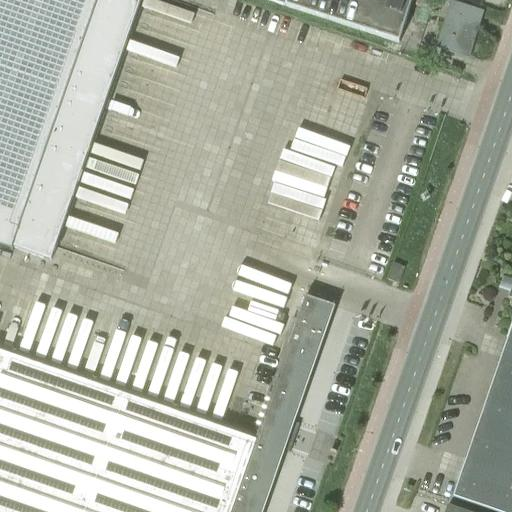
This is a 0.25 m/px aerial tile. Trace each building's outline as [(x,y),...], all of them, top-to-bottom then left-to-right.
[(0,0),(0,248),(13,253),(15,250),(52,263),(142,0),(0,0)] [(414,0),(257,0),(402,43),(414,0)] [(467,56),(478,23),(469,20),(472,11),(453,5),(439,47),(467,56)] [(392,265),(387,281),(398,285),(404,269),(392,265)] [(510,340),(454,499),(490,511),(511,511),(511,287),(510,294),(509,298),(511,299),(511,324),(507,339),(510,340)] [(0,351),(0,511),(264,511),(336,308),(306,298),(256,442),(0,351)]
